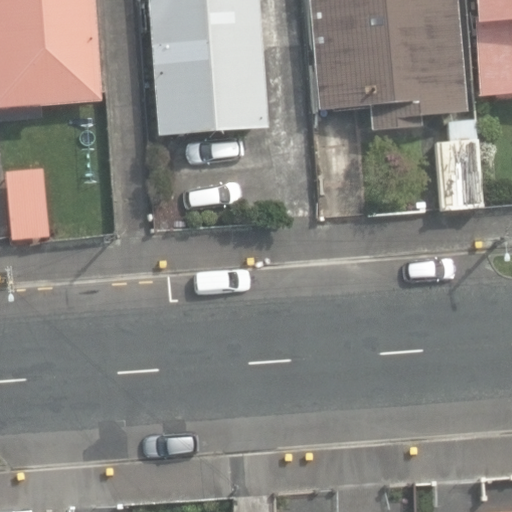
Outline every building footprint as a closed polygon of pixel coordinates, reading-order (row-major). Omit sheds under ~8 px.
[(0,0),(0,121),(42,119),(42,106),(103,101),(96,0),(0,0)] [(145,0),(155,136),(267,128),(257,0),(145,0)] [(369,109),(371,133),(425,128),(424,114),(468,111),(459,0),(310,0),(319,113),(369,109)] [(474,18),(478,94),(511,91),(511,0),(477,0),(479,18),(474,18)] [(442,212),(481,208),(473,121),(447,123),(449,143),(436,144),(442,212)] [(6,173),(11,241),(50,238),(45,170),(6,173)]
